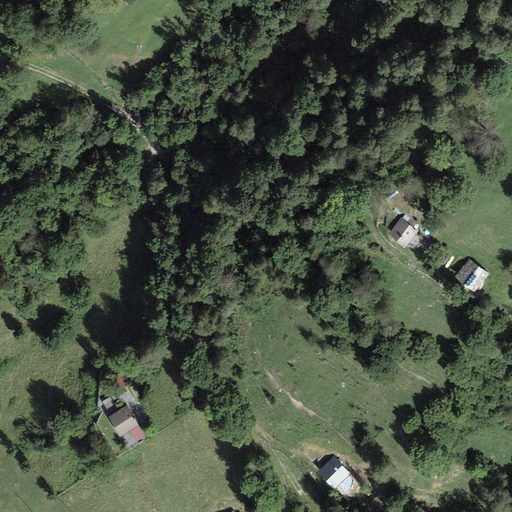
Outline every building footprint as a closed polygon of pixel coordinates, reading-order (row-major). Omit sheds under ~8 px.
[(417,231),(401,218),(388,234),(405,247),(417,231)] [(489,274),(468,259),(454,277),(474,293),(489,274)] [(127,406),(108,418),(119,438),(129,432),(138,426),(127,406)] [(145,436),(138,426),(129,432),(136,443),(145,436)] [(350,475),(334,457),(317,471),(333,490),(350,475)]
